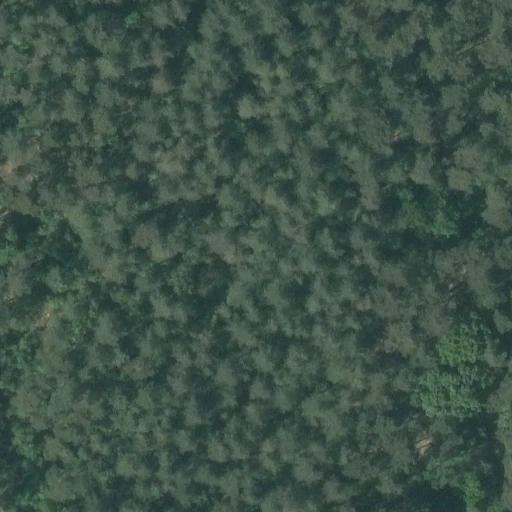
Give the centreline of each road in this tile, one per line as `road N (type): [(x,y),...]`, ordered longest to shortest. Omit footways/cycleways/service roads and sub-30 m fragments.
road 1 (track): [(506,511),(402,0)]
road 2 (track): [(388,511),(452,247)]
